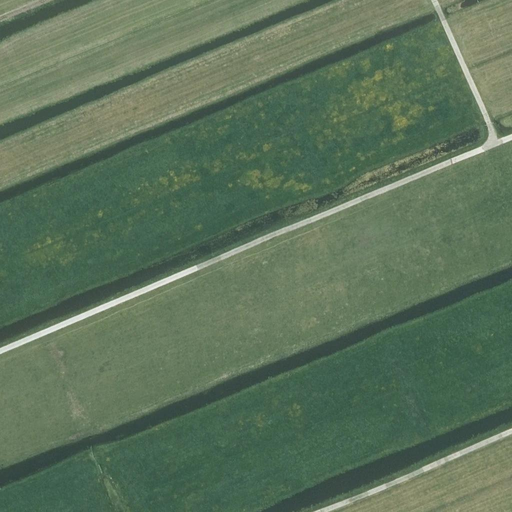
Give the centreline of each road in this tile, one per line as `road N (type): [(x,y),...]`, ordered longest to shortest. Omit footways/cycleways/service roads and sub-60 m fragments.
road 1 (track): [(511,138),(0,352)]
road 2 (track): [(323,511),(511,433)]
road 3 (track): [(434,0),(495,144)]
